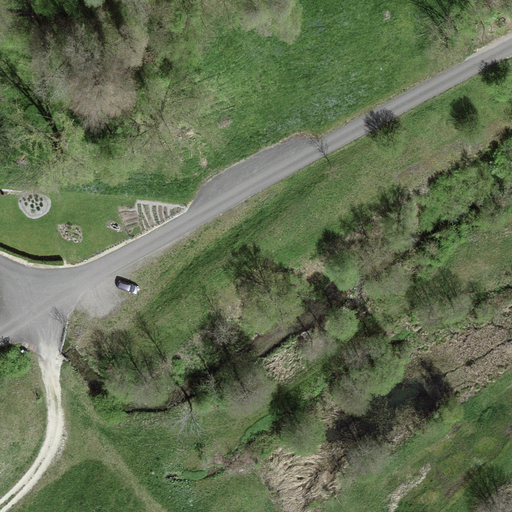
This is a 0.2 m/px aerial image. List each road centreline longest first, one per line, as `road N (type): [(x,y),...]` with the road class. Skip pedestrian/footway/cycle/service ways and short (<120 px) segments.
road 1 (residential): [(511,45),(44,298),(0,266)]
road 2 (track): [(0,507),(25,486),(57,431),(44,298)]
